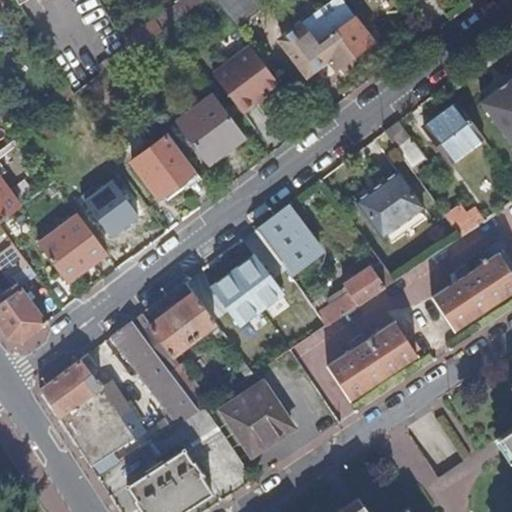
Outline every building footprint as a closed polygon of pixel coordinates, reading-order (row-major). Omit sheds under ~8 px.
[(210,0),(209,0),(190,0),(185,4),(192,13),(210,0)] [(214,0),(238,29),(261,12),(252,0),(214,0)] [(375,44),(342,0),(338,0),(304,26),(307,31),(299,29),(286,39),(286,47),(310,79),(331,63),(337,71),(375,44)] [(180,8),(186,18),(192,13),(185,4),(180,8)] [(133,57),(165,34),(186,18),(180,8),(178,5),(125,44),(129,49),(133,57)] [(104,78),(117,68),(133,57),(129,49),(99,71),(104,78)] [(245,116),(283,87),(253,49),(215,77),(245,116)] [(511,83),(482,106),(511,146),(511,83)] [(68,104),(70,103),(76,99),(71,90),(62,96),(68,104)] [(211,166),(247,140),(215,98),(179,125),(211,166)] [(486,141),(459,107),(427,131),(452,166),(486,141)] [(180,196),(202,179),(170,137),(134,165),(162,200),(175,190),(180,196)] [(412,141),(398,152),(417,178),(432,167),(412,141)] [(426,210),(400,175),(358,205),(383,241),(426,210)] [(0,226),(22,210),(0,180),(0,226)] [(288,209),(257,232),(291,277),(322,254),(288,209)] [(461,209),(448,220),(462,240),(486,224),(477,212),(467,218),(461,209)] [(69,285),(108,255),(80,217),(39,247),(69,285)] [(257,232),(241,243),(297,316),(313,339),(329,328),(320,315),(291,277),(257,232)] [(374,253),(369,245),(359,251),(365,259),(374,253)] [(23,342),(48,324),(24,288),(38,278),(15,247),(0,257),(0,269),(14,289),(0,299),(0,326),(9,340),(23,342)] [(372,268),(388,290),(397,283),(374,253),(365,259),(372,268)] [(511,272),(500,255),(474,272),(470,265),(453,277),(457,283),(433,299),(456,332),(511,295),(511,272)] [(320,315),(329,328),(388,290),(372,268),(344,286),(350,295),(320,315)] [(199,275),(186,285),(194,295),(217,325),(230,315),(199,275)] [(194,295),(151,330),(172,359),(173,360),(211,330),(220,342),(226,337),(217,325),(194,295)] [(133,324),(112,340),(171,418),(178,428),(199,414),(191,402),(163,366),(142,337),(133,324)] [(396,324),(369,342),(364,337),(353,344),(355,351),(329,368),(352,402),(418,359),(396,324)] [(151,330),(142,337),(163,366),(172,359),(151,330)] [(252,349),(241,357),(250,370),(256,377),(267,369),(252,349)] [(98,369),(90,357),(42,393),(67,430),(93,469),(136,441),(91,374),(98,369)] [(172,359),(163,366),(191,402),(200,395),(173,360),(172,359)] [(249,381),(256,377),(250,370),(245,375),(249,381)] [(293,428),(265,386),(224,413),(252,455),(293,428)] [(167,436),(151,446),(161,459),(188,441),(196,453),(223,435),(205,409),(199,414),(178,428),(167,436)] [(178,428),(171,418),(159,425),(167,436),(178,428)] [(189,511),(214,496),(185,452),(161,467),(158,463),(151,467),(154,472),(130,488),(145,511),(189,511)]
